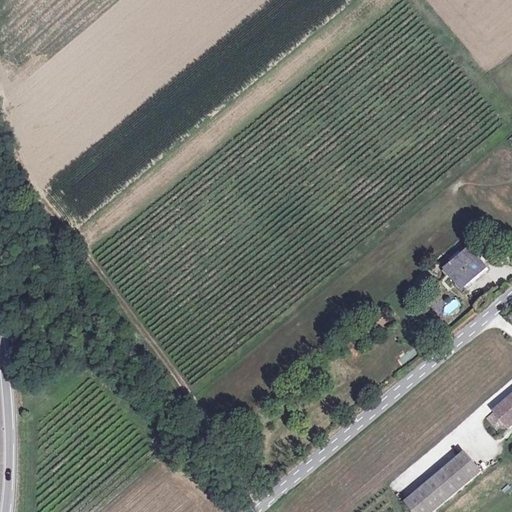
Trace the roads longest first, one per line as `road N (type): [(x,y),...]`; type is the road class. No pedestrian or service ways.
road 1 (track): [(278,491),(34,199)]
road 2 (residential): [(254,511),(511,292)]
road 3 (secondary): [(5,511),(10,416),(0,337)]
